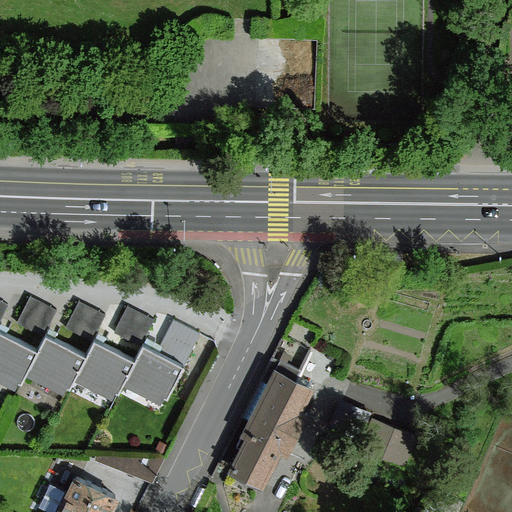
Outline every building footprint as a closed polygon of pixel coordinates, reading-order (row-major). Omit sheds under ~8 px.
[(45,333),(57,309),(31,295),(18,319),(45,333)] [(0,320),(9,304),(0,299),(0,320)] [(94,337),(106,313),(79,299),(67,323),(94,337)] [(142,342),(155,318),(128,305),(116,329),(142,342)] [(175,319),(159,350),(185,364),(201,332),(175,319)] [(0,329),(0,371),(23,383),(31,367),(40,349),(0,329)] [(47,333),(40,349),(31,367),(71,387),(78,372),(88,354),(47,333)] [(96,338),(88,354),(78,372),(120,393),(128,377),(137,359),(96,338)] [(145,343),(137,359),(128,377),(169,398),(185,364),(159,350),(145,343)] [(243,448),(234,467),(264,482),(281,449),(288,453),(308,414),(300,410),(314,381),(281,364),(238,445),(243,448)] [(417,435),(374,418),(363,447),(406,464),(417,435)] [(103,455),(100,460),(123,469),(128,456),(103,455)] [(63,510),(61,511),(109,511),(118,495),(79,477),(69,498),(63,510)] [(63,510),(69,498),(65,495),(67,491),(51,483),(40,506),(53,511),(56,511),(59,507),(63,510)]
